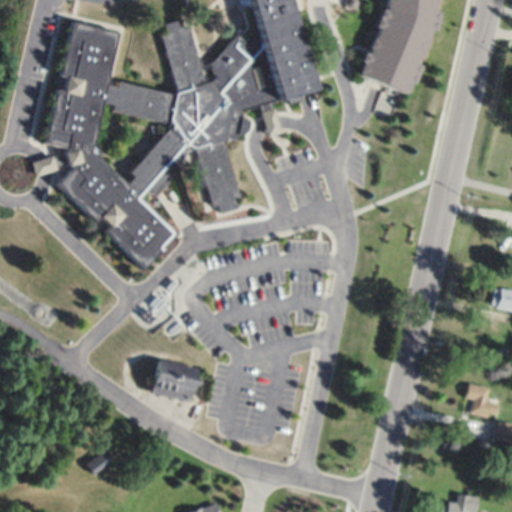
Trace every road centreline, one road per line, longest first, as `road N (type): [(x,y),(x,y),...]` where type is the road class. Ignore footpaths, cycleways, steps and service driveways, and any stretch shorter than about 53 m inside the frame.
road 1 (tertiary): [(482,0),(369,511)]
road 2 (residential): [(371,503),(262,476),(111,398),(0,321)]
